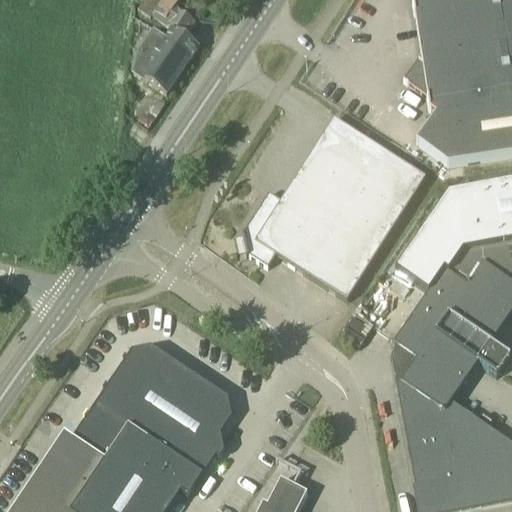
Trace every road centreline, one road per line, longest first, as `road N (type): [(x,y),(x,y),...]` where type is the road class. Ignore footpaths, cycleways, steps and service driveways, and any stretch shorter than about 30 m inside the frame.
road 1 (unclassified): [(368,511),(350,425),(328,383),(117,233)]
road 2 (tertiary): [(117,233),(274,0)]
